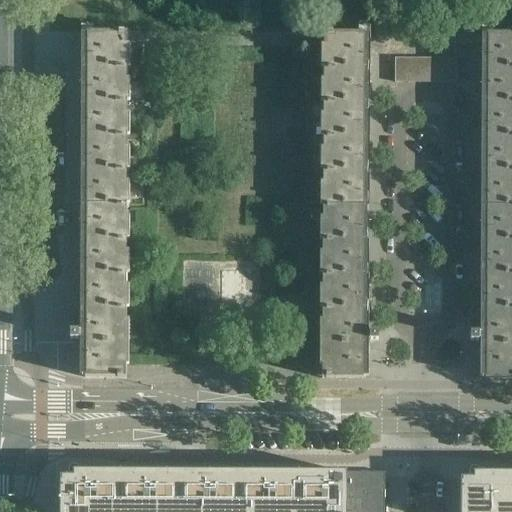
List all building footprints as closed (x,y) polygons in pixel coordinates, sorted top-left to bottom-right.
[(126,362),(126,205),(127,40),(127,33),(88,33),(86,33),(86,40),(85,329),(80,329),(80,332),(78,332),(78,331),(69,331),(69,340),(78,340),(78,339),(80,339),(80,340),(79,346),(80,351),(85,356),(85,378),(126,378),(126,362)] [(363,330),(363,197),(364,43),(364,34),(323,34),(323,43),(322,379),(363,379),(363,358),(367,353),(369,347),(368,342),(368,340),(369,340),(369,341),(378,341),(378,332),(369,332),(369,333),(368,333),(368,330),(363,330)] [(511,34),(486,35),(486,42),(485,330),(480,330),(480,334),(478,334),(478,333),(470,332),(470,341),(478,341),(479,341),(480,340),(480,342),(478,347),(480,353),(485,358),(485,380),(511,379),(511,34)] [(407,83),(407,59),(395,59),(395,83),(407,83)] [(419,83),(419,59),(407,59),(407,83),(419,83)] [(431,83),(431,59),(419,59),(419,83),(431,83)] [(443,83),(443,59),(431,59),(431,83),(443,83)] [(456,83),(456,59),(443,59),(443,83),(456,83)] [(384,511),(384,477),(384,473),(327,473),(327,479),(327,511),(384,511)] [(327,511),(327,479),(60,477),(59,511),(327,511)] [(511,511),(511,479),(460,479),(459,511),(511,511)]
